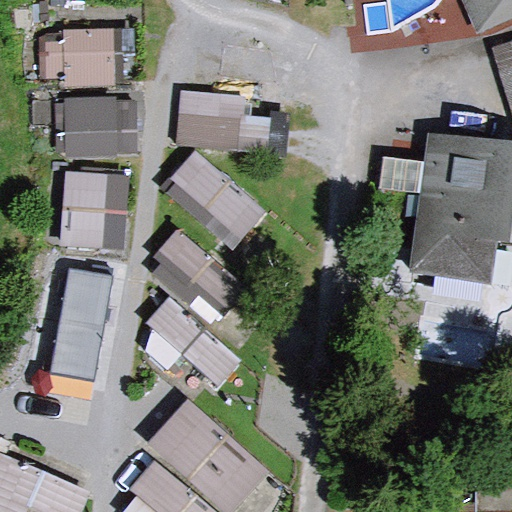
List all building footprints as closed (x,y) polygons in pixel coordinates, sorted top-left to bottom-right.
[(511,0),(462,0),(476,32),(511,16),(511,0)] [(46,79),(117,78),(116,27),(46,28),(46,79)] [(511,41),(491,49),(511,114),(511,41)] [(246,113),(246,89),(182,87),(180,144),(281,147),(282,114),(246,113)] [(64,97),(65,153),(141,151),(140,95),(64,97)] [(511,148),(438,139),(435,163),(381,156),(377,192),(430,199),(427,223),(415,221),(409,270),(477,278),(482,235),(511,238),(511,148)] [(232,244),(265,206),(198,147),(165,185),(232,244)] [(66,168),(63,244),(127,246),(130,171),(66,168)] [(180,227),(151,261),(221,319),(249,284),(180,227)] [(57,254),(47,339),(108,346),(118,261),(57,254)] [(170,297),(143,333),(217,388),(244,352),(170,297)] [(128,511),(240,511),(277,472),(190,393),(147,441),(163,455),(119,504),(128,511)] [(0,446),(0,511),(71,511),(85,483),(0,446)] [(511,511),(511,487),(476,488),(475,511),(511,511)]
